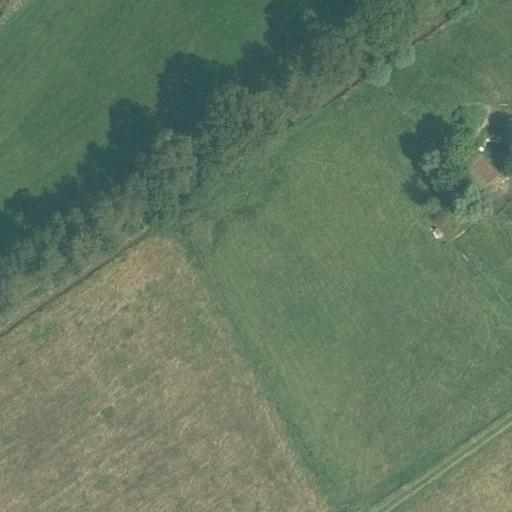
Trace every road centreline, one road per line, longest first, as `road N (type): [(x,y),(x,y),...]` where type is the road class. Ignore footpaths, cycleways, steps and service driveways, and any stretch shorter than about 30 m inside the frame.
road 1 (track): [(444,0),(0,316)]
road 2 (track): [(511,417),(378,511)]
